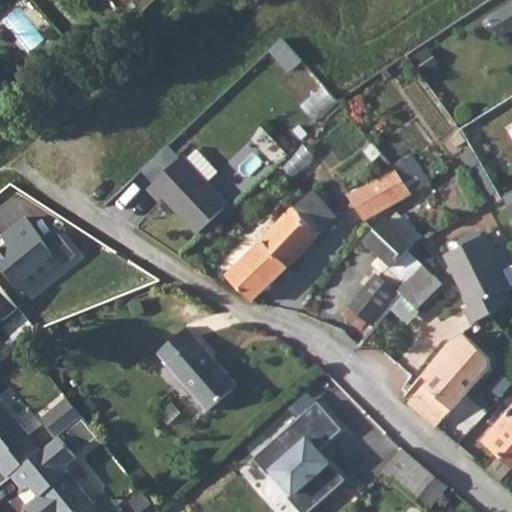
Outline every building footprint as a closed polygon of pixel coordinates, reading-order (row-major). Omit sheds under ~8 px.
[(511,4),(491,17),(502,35),(511,29),(511,4)] [(279,39),(269,47),(289,70),(299,60),(279,39)] [(382,152),(373,140),(363,148),(373,161),(382,152)] [(181,152),(147,184),(158,197),(162,193),(196,230),(227,202),(206,179),(217,169),(196,146),(185,156),(181,152)] [(473,149),(462,156),(469,168),(481,162),(473,149)] [(413,157),(396,169),(411,194),(431,180),(413,157)] [(481,162),(469,168),(486,197),(487,197),(498,190),(481,162)] [(395,167),(349,194),(366,219),(411,194),(396,169),(395,167)] [(227,274),(251,300),(338,217),(313,190),(227,274)] [(498,190),(487,197),(491,204),(502,198),(498,190)] [(511,193),(502,198),(511,216),(511,193)] [(386,216),(364,240),(381,256),(374,265),(384,274),(392,266),(399,273),(409,282),(422,296),(447,270),(386,216)] [(11,243),(0,251),(0,259),(25,292),(63,263),(67,268),(79,259),(62,238),(50,247),(47,242),(30,219),(13,232),(18,239),(12,244),(11,243)] [(47,242),(50,247),(62,238),(58,233),(47,242)] [(486,233),(444,255),(470,305),(465,308),(472,320),(511,300),(511,299),(506,288),(511,284),(511,264),(504,269),(486,233)] [(379,273),(351,306),(373,325),(401,292),(391,283),(379,273)] [(399,273),(391,283),(401,292),(409,282),(399,273)] [(17,309),(0,287),(0,316),(3,320),(17,309)] [(351,306),(344,315),(365,334),(373,325),(351,306)] [(429,379),(408,402),(437,426),(468,391),(493,362),(467,338),(471,333),(462,325),(448,342),(456,349),(429,379)] [(240,382),(188,326),(159,352),(211,410),(240,382)] [(0,397),(0,459),(31,433),(3,402),(0,397)] [(59,436),(83,416),(68,398),(44,417),(59,436)] [(343,428),(317,401),(255,460),(270,476),(275,471),(295,493),(291,498),(303,511),(312,511),(348,479),(331,460),(330,461),(320,450),(343,428)] [(511,410),(486,440),(511,461),(511,410)] [(31,433),(0,459),(0,468),(7,478),(11,475),(44,449),(31,433)] [(44,449),(11,475),(23,489),(30,483),(39,495),(26,505),(31,511),(83,511),(93,504),(67,470),(67,464),(76,457),(59,436),(44,449)] [(402,448),(382,471),(428,510),(448,487),(402,448)] [(97,500),(108,493),(86,460),(76,467),(97,500)]
